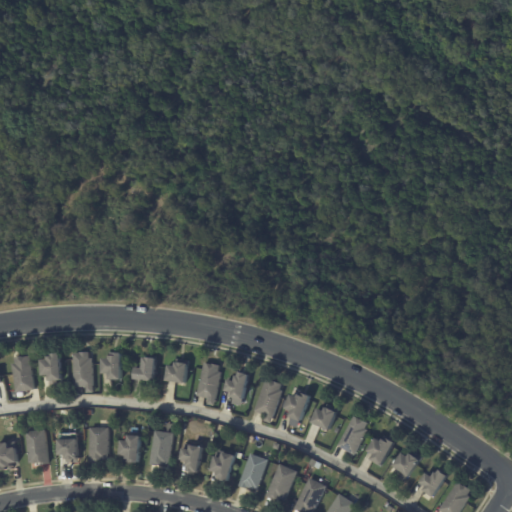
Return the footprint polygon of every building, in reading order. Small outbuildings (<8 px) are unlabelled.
[(95,357),(96,357),(97,392),(89,392),(89,386),(77,387),(76,352),(92,352),(92,357),(95,357)] [(118,379),(113,379),(113,373),(107,372),(107,358),(113,358),(113,355),(123,355),(123,352),(126,352),(126,379),(118,379)] [(66,380),(58,381),(59,388),(52,388),(51,381),(53,381),(53,375),(46,375),(45,360),(52,360),(52,357),(56,356),(56,354),(64,353),(66,380)] [(38,388),(38,390),(20,393),(15,364),(19,363),(18,357),(33,355),(38,388)] [(152,356),(160,357),(158,380),(138,378),(139,366),(146,367),(147,357),(150,357),(150,356),(152,356)] [(183,362),(190,363),(193,364),(190,383),(170,380),(173,365),(179,366),(180,361),(183,362)] [(222,365),(223,365),(221,371),(225,372),(218,405),(211,404),(212,398),(200,395),(208,362),(222,365)] [(244,371),(254,374),(247,399),(235,396),(236,392),(229,390),(232,379),(238,381),(239,377),(240,378),(240,375),(241,375),(242,373),(243,373),(244,371)] [(283,383),(286,385),(283,391),(287,392),(275,424),(268,421),(270,416),(258,411),(271,379),(283,383)] [(304,394),(314,398),(305,420),(293,416),(295,410),(289,408),(294,394),(301,396),(302,393),(304,394)] [(331,407),(341,411),(333,430),(316,422),(322,408),(328,410),(330,406),(331,407)] [(367,420),(371,422),(368,428),(371,430),(358,455),(341,445),(357,415),(365,419),(367,420)] [(110,459),(101,459),(101,461),(92,461),(93,428),(112,428),(112,460),(110,459)] [(50,464),(43,464),(43,463),(32,464),(28,433),(47,430),(51,463),(50,464)] [(172,464),(161,463),(161,465),(153,464),(157,430),(176,433),(172,464)] [(217,434),(224,436),(222,442),(216,440),(217,434)] [(139,436),(144,436),(142,463),(134,462),(134,464),(129,463),(129,455),(123,455),(124,440),(131,441),(132,435),(139,436)] [(231,445),(233,439),(234,439),(235,437),(238,439),(238,440),(239,440),(237,446),(231,445)] [(389,438),(392,440),(393,438),(399,441),(386,465),(375,458),(378,453),(372,450),(379,437),(385,441),(387,437),(389,438)] [(75,463),(68,463),(67,454),(62,455),(61,439),(81,438),(82,458),(80,459),(80,462),(75,463)] [(20,463),(14,464),(14,466),(12,467),(12,469),(3,471),(0,455),(0,444),(11,443),(12,449),(18,448),(21,463),(20,463)] [(209,445),(205,471),(189,469),(190,462),(184,461),(187,446),(196,448),(197,444),(209,445)] [(240,455),(241,455),(240,460),(238,459),(232,481),(217,477),(218,471),(214,470),(218,456),(224,458),(226,452),(236,455),(236,454),(240,455)] [(416,453),(425,459),(413,476),(410,474),(405,481),(399,477),(404,470),(397,465),(406,452),(412,456),(415,452),(416,453)] [(263,458),(270,461),(260,490),(259,489),(258,491),(252,489),(252,490),(241,486),(253,454),(263,458)] [(311,464),(313,459),(319,461),(316,467),(311,464)] [(286,500),(277,496),(276,499),(269,495),(282,464),(300,472),(288,501),(286,500)] [(445,471),(452,475),(437,497),(427,490),(429,486),(424,482),(430,473),(436,477),(439,472),(441,473),(443,469),(445,471)] [(329,487),(316,511),(308,511),(306,511),(305,511),(303,511),(297,509),(312,479),(329,487)] [(471,489),(474,491),(471,495),(473,497),(463,511),(444,511),(442,510),(461,482),(471,489)] [(349,498),(358,504),(353,511),(330,511),(342,494),(349,498)]
